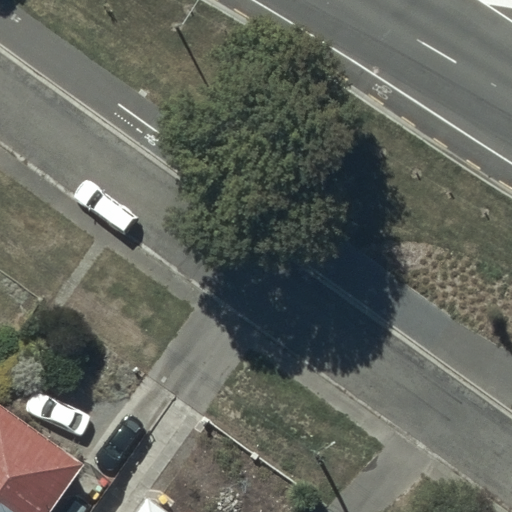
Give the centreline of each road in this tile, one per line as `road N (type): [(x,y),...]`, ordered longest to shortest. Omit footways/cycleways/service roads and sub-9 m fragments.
road 1 (residential): [(511,464),(0,94)]
road 2 (secondary): [(511,95),(345,0)]
